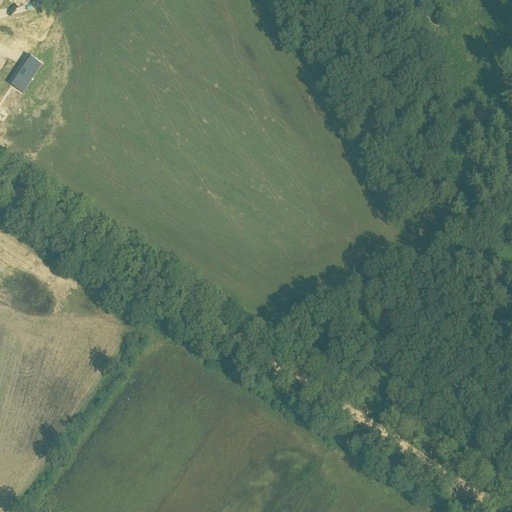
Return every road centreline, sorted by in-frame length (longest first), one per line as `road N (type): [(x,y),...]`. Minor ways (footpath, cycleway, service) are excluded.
road 1 (track): [(0,180),(263,355)]
road 2 (track): [(263,355),(501,511)]
